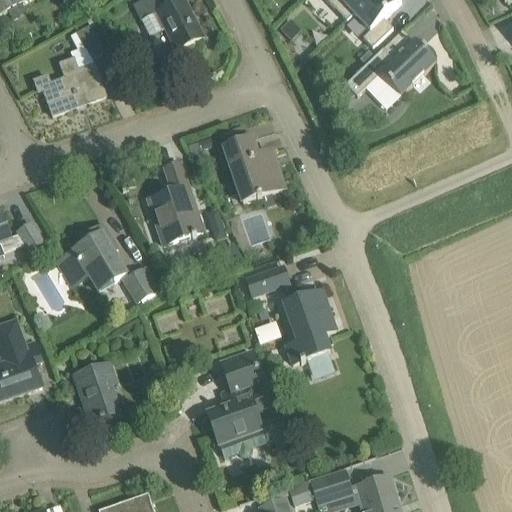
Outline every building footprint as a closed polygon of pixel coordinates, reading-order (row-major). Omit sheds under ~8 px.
[(0,0),(0,19),(10,15),(14,23),(27,16),(18,0),(0,0)] [(151,0),(135,8),(151,40),(167,32),(178,54),(205,40),(184,1),(166,10),(161,0),(151,0)] [(324,0),(348,25),(355,19),(354,17),(372,0),(324,0)] [(397,0),(372,0),(354,17),(355,19),(371,35),(364,42),(373,52),(394,32),(385,23),(402,6),(397,0)] [(74,63),(56,70),(58,76),(35,84),(39,96),(44,94),(54,120),(107,100),(95,68),(93,69),(92,64),(108,55),(94,30),(98,28),(93,20),(88,24),(90,28),(77,36),(85,52),(71,57),(74,63)] [(382,54),(346,88),(349,91),(356,98),(357,100),(381,78),(401,100),(437,66),(416,43),(392,65),(382,54)] [(369,54),(360,62),(366,68),(375,60),(369,54)] [(356,98),(349,91),(339,100),(346,107),(356,98)] [(214,140),(200,145),(203,153),(217,148),(214,140)] [(225,152),(244,207),(263,201),(273,197),(286,193),(272,154),(258,159),(253,143),(225,152)] [(146,157),(135,161),(138,169),(148,166),(146,157)] [(149,204),(155,219),(159,218),(169,247),(164,248),(165,249),(193,240),(194,241),(198,240),(198,238),(205,236),(199,218),(194,220),(189,207),(194,205),(181,167),(166,173),(174,195),(149,204)] [(273,197),(263,201),(267,212),(277,209),(273,197)] [(218,213),(207,216),(216,244),(227,241),(218,213)] [(0,248),(3,257),(26,248),(30,254),(44,246),(32,227),(19,236),(21,239),(12,242),(3,217),(0,218),(0,248)] [(81,250),(58,264),(74,290),(82,284),(79,279),(87,274),(91,279),(100,295),(123,281),(138,307),(161,294),(147,271),(135,279),(132,274),(127,277),(114,256),(119,253),(107,234),(87,246),(84,241),(78,245),(81,250)] [(50,255),(42,260),(47,270),(55,265),(50,255)] [(248,283),(254,300),(290,287),(284,271),(248,283)] [(325,338),(337,334),(323,295),(290,306),(304,344),(287,350),(294,369),(331,355),(325,338)] [(0,350),(6,367),(0,368),(0,405),(43,391),(37,374),(45,371),(35,343),(25,346),(17,324),(0,329),(0,350)] [(222,366),(236,406),(208,416),(225,463),(240,458),(241,459),(241,460),(243,461),(244,461),(245,462),(247,462),(248,462),(249,462),(251,461),(252,460),(252,459),(253,458),(254,457),(254,455),(254,454),(254,452),(268,447),(259,422),(274,416),(252,355),(222,366)] [(75,380),(92,427),(121,417),(112,389),(117,387),(110,368),(75,380)] [(128,415),(133,430),(160,421),(154,406),(128,415)] [(354,499),(346,473),(309,484),(316,504),(318,511),(336,511),(334,505),(354,499)] [(401,511),(391,479),(357,490),(363,511),(401,511)] [(289,491),(296,511),(316,504),(309,484),(289,491)] [(154,511),(153,506),(137,511),(134,502),(106,511),(154,511)] [(290,511),(287,503),(261,511),(290,511)]
